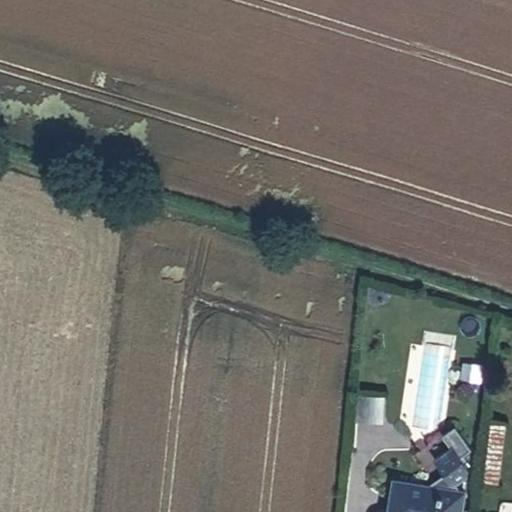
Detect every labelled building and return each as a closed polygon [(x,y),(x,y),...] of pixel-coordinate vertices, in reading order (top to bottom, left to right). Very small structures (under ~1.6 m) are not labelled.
[(421,344),(417,427),(445,428),(450,346),(421,344)] [(480,381),(482,365),(464,363),(462,378),(480,381)] [(386,417),(386,399),(368,398),(367,416),(386,417)] [(506,425),(492,424),(486,481),(499,483),(506,425)] [(461,511),(465,491),(461,491),(457,484),(468,477),(469,467),(462,455),(472,448),(456,425),(443,434),(452,446),(435,457),(451,479),(442,487),(395,479),(389,511),(461,511)]
